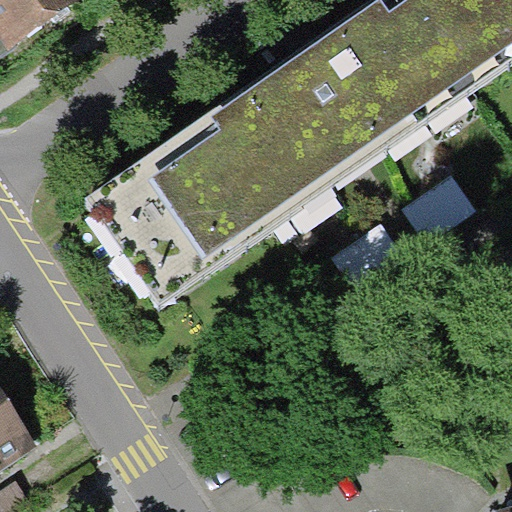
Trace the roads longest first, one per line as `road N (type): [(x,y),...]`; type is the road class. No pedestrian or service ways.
road 1 (residential): [(175,511),(0,248)]
road 2 (residential): [(0,166),(243,0)]
